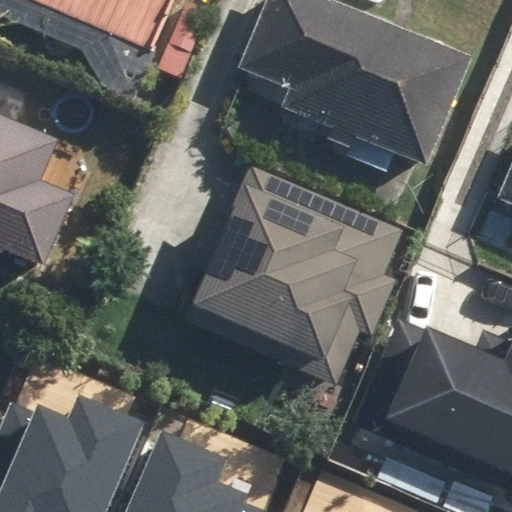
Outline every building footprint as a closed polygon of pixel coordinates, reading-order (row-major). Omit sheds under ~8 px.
[(0,0),(0,12),(91,51),(113,88),(145,102),(188,0),(0,0)] [(483,59),(338,0),(277,0),(248,71),(298,92),(291,108),(340,128),(335,140),(355,149),(352,156),(395,174),(403,154),(439,168),(483,59)] [(0,239),(59,263),(102,156),(0,114),(0,239)] [(411,234),(257,168),(229,234),(216,229),(199,269),(212,274),(191,322),(346,387),(369,334),(382,339),(406,282),(393,276),(411,234)] [(0,410),(5,412),(39,332),(0,315),(0,410)] [(437,335),(406,322),(362,426),(511,489),(511,358),(440,328),(437,335)] [(327,511),(331,503),(160,431),(128,507),(139,511),(327,511)]
